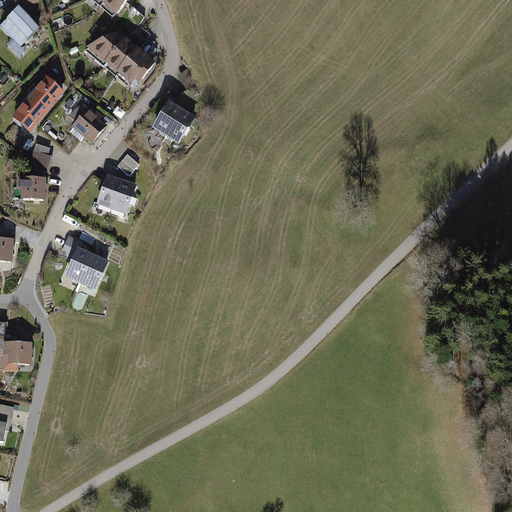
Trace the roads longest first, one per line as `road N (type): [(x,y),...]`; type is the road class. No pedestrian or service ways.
road 1 (tertiary): [(511,148),(287,368),(51,511)]
road 2 (residential): [(158,0),(172,69),(64,199),(29,283),(50,353),(15,511)]
